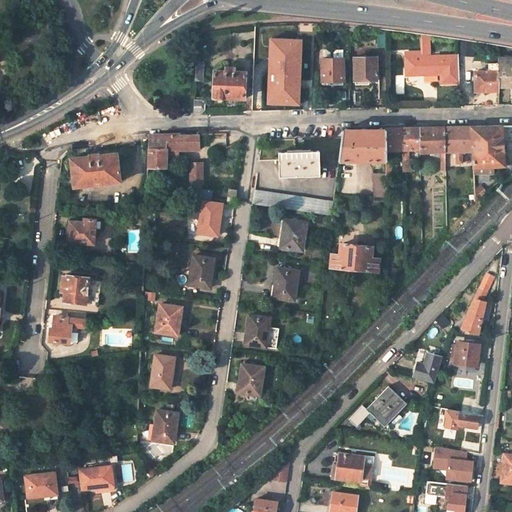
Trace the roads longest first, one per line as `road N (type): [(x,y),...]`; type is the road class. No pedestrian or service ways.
road 1 (residential): [(251,122),(211,435),(113,511)]
road 2 (unclassified): [(289,511),(297,456),(511,222)]
road 3 (residential): [(479,511),(511,222)]
road 4 (primary): [(249,0),(511,34)]
road 5 (residential): [(251,122),(511,115)]
road 6 (residential): [(50,151),(29,361)]
road 7 (unknown): [(251,122),(269,38),(312,40),(308,120)]
road 8 (secondary): [(105,68),(51,109),(0,131)]
